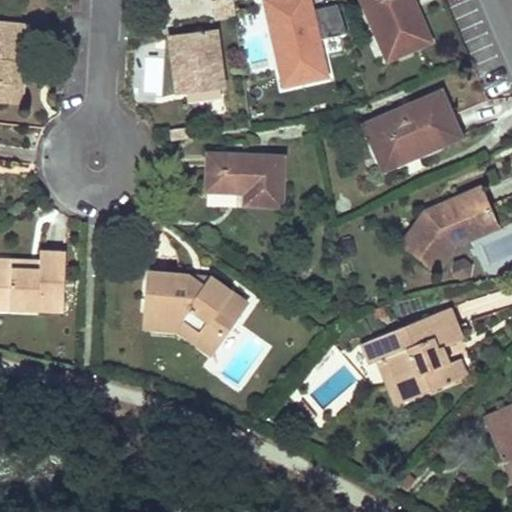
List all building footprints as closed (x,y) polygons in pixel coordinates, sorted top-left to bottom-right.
[(232,0),(218,0),(211,1),(212,16),(234,13),(232,0)] [(309,0),(264,0),(265,0),(283,85),(325,76),(318,41),(312,12),(309,0)] [(406,4),(412,2),(410,0),(361,0),(387,60),(429,42),(414,9),(409,12),(406,4)] [(335,7),(312,12),(318,41),(341,36),(335,7)] [(0,101),(2,102),(3,93),(4,84),(14,85),(17,54),(25,54),(27,23),(0,20),(0,101)] [(216,30),(177,35),(184,93),(223,88),(216,30)] [(169,36),(177,94),(184,93),(177,35),(169,36)] [(3,93),(2,102),(21,105),(25,54),(17,54),(14,85),(4,84),(3,93)] [(381,162),(398,155),(414,148),(417,154),(460,136),(441,92),(365,123),(381,162)] [(241,190),(241,189),(250,189),(249,202),(282,204),(284,157),(212,153),(210,188),(241,190)] [(435,207),(424,212),(400,245),(434,271),(455,243),(475,235),(481,248),(503,237),(497,224),(482,187),(448,202),(449,206),(437,211),(435,207)] [(206,208),(240,209),(240,198),(207,197),(206,208)] [(39,253),(39,262),(38,270),(0,268),(0,307),(62,310),(64,253),(39,253)] [(0,260),(0,268),(38,270),(39,262),(0,260)] [(452,263),(455,280),(471,277),(468,260),(452,263)] [(160,301),(159,309),(158,317),(181,320),(198,332),(193,340),(211,353),(245,303),(212,279),(205,288),(188,277),(152,272),(149,300),(160,301)] [(175,328),(193,340),(198,332),(181,320),(158,317),(159,309),(160,301),(149,300),(146,325),(175,328)] [(444,309),(457,341),(463,338),(450,307),(444,309)] [(403,401),(460,378),(452,361),(443,365),(437,349),(457,341),(444,309),(368,341),(377,361),(385,358),(403,401)] [(369,363),(370,364),(377,361),(368,341),(361,344),(362,347),(369,363)] [(452,361),(460,378),(466,375),(459,358),(452,361)] [(313,415),(306,406),(294,416),(301,425),(313,415)] [(511,414),(495,422),(502,438),(493,442),(511,485),(511,414)]
